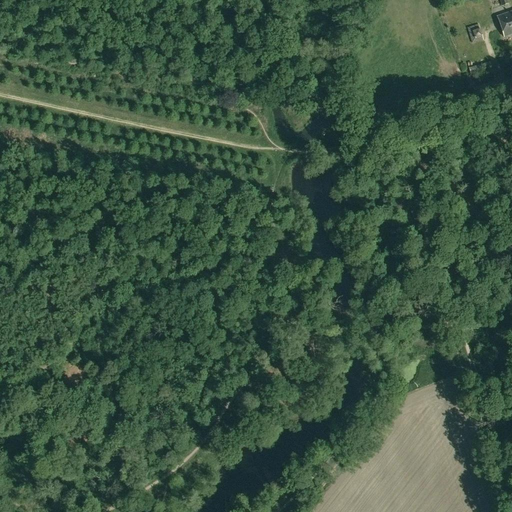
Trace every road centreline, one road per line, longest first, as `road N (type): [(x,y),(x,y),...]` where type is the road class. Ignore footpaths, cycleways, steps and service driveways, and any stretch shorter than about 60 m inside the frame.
road 1 (track): [(454,312),(361,126)]
road 2 (track): [(511,477),(454,312)]
